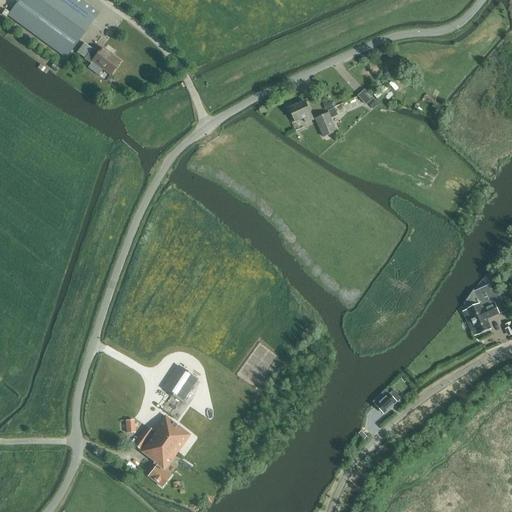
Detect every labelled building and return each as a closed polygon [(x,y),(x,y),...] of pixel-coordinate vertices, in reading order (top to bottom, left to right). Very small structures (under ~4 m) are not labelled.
[(18,0),(7,15),(66,58),(90,26),(99,13),(80,0),(18,0)] [(84,43),(77,53),(85,59),(92,49),(84,43)] [(85,59),(84,59),(90,64),(88,68),(98,75),(103,70),(110,75),(120,62),(102,48),(98,53),(92,49),(85,59)] [(50,68),(56,72),(62,64),(56,60),(50,68)] [(362,99),(370,92),(366,88),(359,95),(362,99)] [(372,100),(367,105),(372,110),(377,105),(372,100)] [(334,107),(331,101),(324,105),(326,111),(334,107)] [(296,122),(311,116),(305,102),(290,108),(296,122)] [(327,112),(314,119),(324,139),(337,133),(327,112)] [(464,301),(463,302),(466,309),(467,310),(478,334),(478,335),(491,329),(486,318),(490,316),(491,318),(500,314),(506,311),(495,287),(491,290),(489,285),(474,292),(473,290),(473,289),(464,301)] [(179,366),(163,389),(182,402),(197,379),(179,366)] [(377,406),(384,413),(396,403),(389,395),(377,406)] [(170,477),(164,471),(188,436),(163,418),(154,432),(144,425),(132,444),(141,450),(139,453),(157,466),(149,476),(161,487),(170,477)] [(133,422),(133,419),(127,420),(129,430),(129,431),(135,430),(133,422)]
